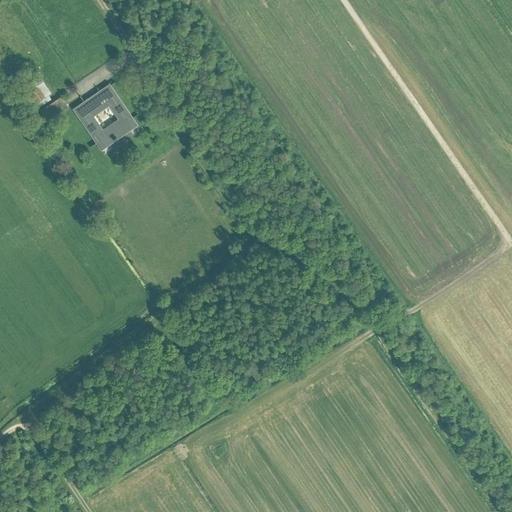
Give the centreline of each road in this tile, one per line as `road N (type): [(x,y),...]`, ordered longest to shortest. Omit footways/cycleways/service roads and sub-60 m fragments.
road 1 (track): [(19,424),(261,246),(357,302),(500,511)]
road 2 (track): [(511,245),(342,0)]
road 3 (track): [(375,329),(511,245)]
